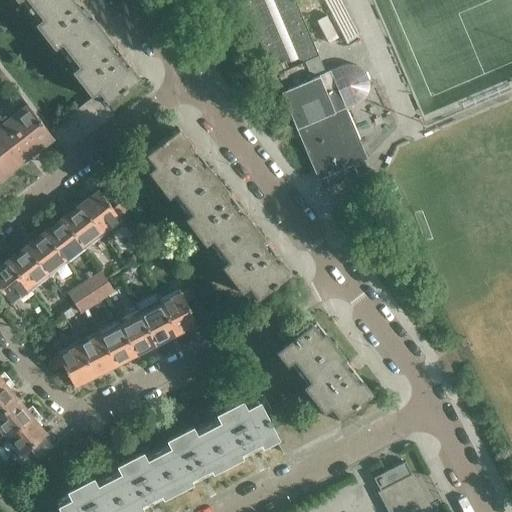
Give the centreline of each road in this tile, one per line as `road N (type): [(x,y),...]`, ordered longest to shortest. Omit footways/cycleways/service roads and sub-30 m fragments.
road 1 (residential): [(0,333),(58,404),(90,407),(342,279)]
road 2 (residential): [(342,279),(187,81)]
road 3 (residential): [(187,81),(0,225)]
road 4 (residential): [(434,407),(229,511)]
road 5 (residential): [(434,407),(342,279)]
